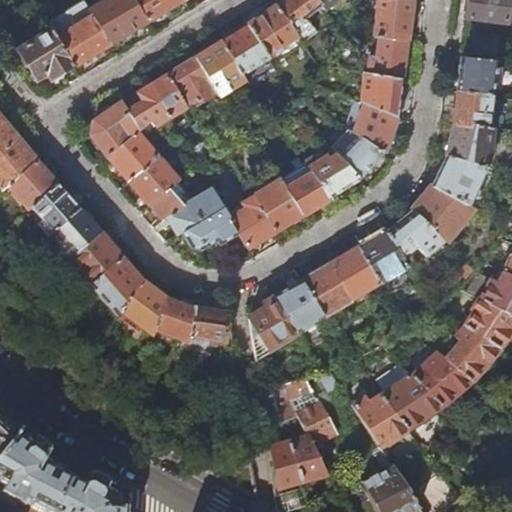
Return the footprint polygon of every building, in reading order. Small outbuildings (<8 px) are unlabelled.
[(106,0),(89,10),(110,45),(129,34),(147,22),(132,0),(106,0)] [(132,0),(147,22),(165,11),(183,0),(132,0)] [(292,29),(321,6),(315,0),(285,0),(276,8),(292,29)] [(315,0),(321,6),(324,10),(334,0),(315,0)] [(407,22),(409,0),(375,0),(371,35),(377,36),(405,41),(407,22)] [(511,0),(475,0),(473,19),(511,24),(511,22),(511,0)] [(47,23),(52,31),(74,67),(92,56),(110,45),(89,10),(83,1),(47,23)] [(260,18),(248,26),(265,54),(297,36),(292,29),(276,8),(260,18)] [(233,35),(221,43),(241,76),(268,59),(265,54),(248,26),(233,35)] [(63,74),(74,67),(52,31),(19,51),(20,53),(20,58),(25,67),(30,68),(36,80),(40,78),(44,80),(46,80),(52,80),(63,74)] [(402,63),(405,41),(377,36),(374,58),(368,58),(365,74),(400,80),(402,63)] [(209,50),(195,59),(214,90),(218,98),(244,81),(241,76),(221,43),(209,50)] [(454,92),(477,94),(489,95),(494,60),(459,56),(458,63),(454,92)] [(177,70),(166,77),(185,107),(214,90),(195,59),(177,70)] [(398,96),(400,80),(365,74),(361,104),(363,105),(395,117),(398,96)] [(141,93),(122,104),(129,115),(140,132),(151,124),(153,127),(185,107),(166,77),(141,93)] [(476,107),(477,94),(454,92),(452,100),(448,123),(483,126),(485,108),(476,107)] [(119,122),(129,115),(122,104),(109,113),(95,122),(93,135),(110,157),(131,140),(119,122)] [(388,136),(395,117),(363,105),(352,134),(356,137),(382,153),(388,136)] [(3,123),(0,120),(0,152),(18,138),(4,122),(3,123)] [(489,127),(483,126),(448,123),(446,132),(441,156),(479,164),(482,165),(489,127)] [(137,134),(131,140),(110,157),(119,169),(129,180),(156,157),(137,134)] [(368,169),(382,153),(356,137),(336,155),(358,180),(368,169)] [(27,149),(18,138),(0,152),(0,185),(3,189),(8,185),(37,160),(27,149)] [(307,166),(311,173),(328,198),(343,189),(358,180),(336,155),(334,153),(327,157),(325,155),(307,166)] [(463,203),(479,164),(441,156),(437,167),(429,186),(463,203)] [(156,157),(129,180),(139,192),(150,205),(177,182),(181,178),(176,173),(172,176),(156,157)] [(47,172),(37,160),(8,185),(29,209),(31,207),(58,185),(47,172)] [(311,173),(285,189),(301,214),(315,206),(328,198),(311,173)] [(253,197),(253,198),(273,231),(287,223),(301,214),(285,189),(279,180),(253,197)] [(177,182),(150,205),(162,219),(166,217),(177,235),(182,231),(222,207),(211,189),(192,201),(177,182)] [(69,198),(58,185),(31,207),(52,232),(79,209),(69,198)] [(470,206),(463,203),(429,186),(421,196),(409,210),(427,227),(443,241),(470,206)] [(244,209),(229,219),(238,234),(246,248),(260,240),(273,231),(253,198),(242,204),(244,209)] [(229,219),(222,207),(182,231),(190,247),(200,250),(215,240),(218,245),(238,234),(229,219)] [(90,221),(79,209),(52,232),(72,256),(75,254),(99,233),(90,221)] [(413,239),(427,227),(409,210),(397,220),(384,232),(401,259),(418,245),(413,239)] [(370,241),(356,249),(378,283),(406,266),(401,259),(384,232),(370,241)] [(110,245),(99,233),(75,254),(96,277),(120,256),(110,245)] [(343,257),(329,265),(349,299),(378,283),(356,249),(343,257)] [(126,264),(120,256),(96,277),(88,284),(114,316),(118,310),(140,280),(126,264)] [(511,274),(511,256),(510,256),(503,270),(505,271),(511,274)] [(314,273),(300,281),(322,318),(350,301),(349,299),(329,265),(314,273)] [(511,274),(505,271),(497,283),(491,280),(480,296),(511,314),(511,274)] [(153,289),(140,280),(118,310),(151,334),(153,329),(166,298),(153,289)] [(285,290),(272,298),(295,337),(299,343),(327,326),(322,318),(300,281),(285,290)] [(498,347),(511,326),(511,314),(480,296),(470,309),(472,311),(463,325),(468,328),(498,347)] [(181,304),(166,298),(153,329),(188,343),(195,308),(181,304)] [(264,309),(248,319),(265,354),(274,369),(293,358),(285,343),(295,337),(272,298),(266,301),(261,304),(264,309)] [(209,312),(195,308),(188,343),(215,347),(216,342),(221,343),(227,316),(209,312)] [(265,354),(248,319),(254,360),(265,354)] [(468,382),(498,347),(468,328),(457,341),(462,345),(446,363),(468,382)] [(438,356),(413,379),(440,407),(468,382),(446,363),(438,356)] [(270,387),(276,408),(280,422),(297,416),(307,437),(309,443),(331,433),(334,438),(337,436),(318,399),(294,410),(291,403),(314,392),(307,377),(270,387)] [(411,377),(380,397),(406,431),(440,407),(413,379),(411,377)] [(261,410),(276,408),(270,387),(257,389),(261,410)] [(379,447),(406,431),(380,397),(370,402),(366,397),(353,406),(379,447)] [(1,409),(0,408),(0,450),(19,426),(1,409)] [(511,420),(509,417),(496,433),(511,447),(511,420)] [(19,426),(0,450),(0,481),(2,483),(0,488),(0,489),(26,504),(22,511),(23,511),(121,511),(123,491),(89,472),(84,480),(60,466),(41,456),(47,448),(19,426)] [(307,437),(286,443),(298,482),(323,474),(309,443),(307,437)] [(272,489),(298,482),(286,443),(266,448),(272,489)] [(473,489),(499,469),(479,447),(439,473),(460,500),(473,489)] [(420,511),(390,465),(374,473),(364,455),(351,462),(362,484),(376,511),(420,511)] [(460,500),(439,473),(415,489),(428,511),(442,511),(446,510),(460,500)] [(376,511),(362,484),(341,494),(348,511),(376,511)]
